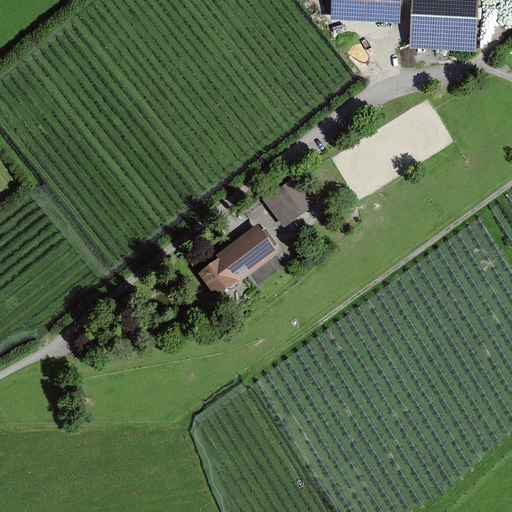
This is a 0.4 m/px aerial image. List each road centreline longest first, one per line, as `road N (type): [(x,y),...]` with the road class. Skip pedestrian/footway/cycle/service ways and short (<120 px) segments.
road 1 (track): [(511,183),(189,426)]
road 2 (track): [(0,421),(189,426),(230,511)]
